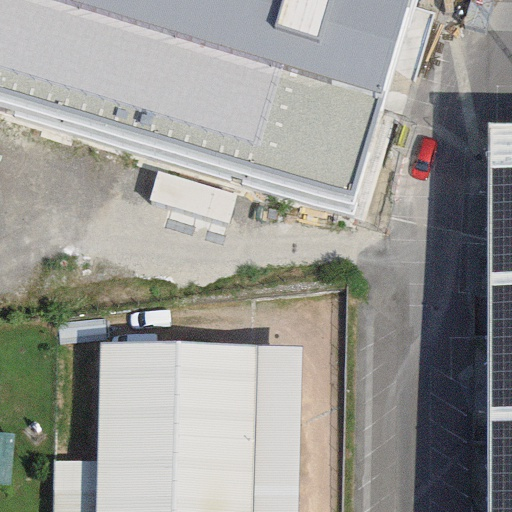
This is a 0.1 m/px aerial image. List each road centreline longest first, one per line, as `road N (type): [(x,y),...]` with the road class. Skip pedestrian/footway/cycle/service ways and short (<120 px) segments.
road 1 (unknown): [(403,0),(304,229),(285,252),(207,262),(67,242)]
road 2 (unknown): [(0,16),(348,125)]
road 3 (unknown): [(501,0),(478,130)]
